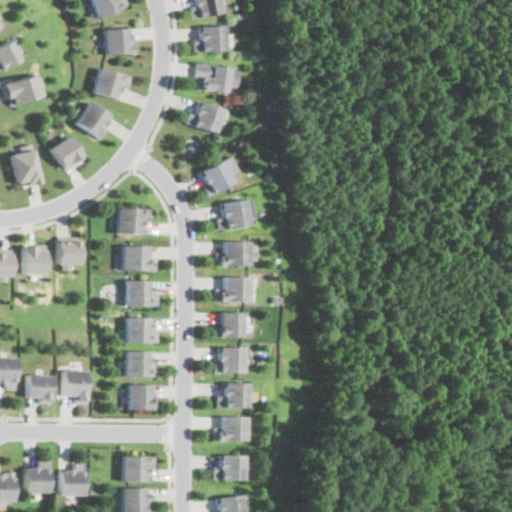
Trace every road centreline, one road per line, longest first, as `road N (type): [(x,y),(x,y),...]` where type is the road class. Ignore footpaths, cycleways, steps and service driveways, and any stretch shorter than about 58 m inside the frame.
road 1 (residential): [(131,154),(169,188),(181,223),(185,511)]
road 2 (residential): [(154,0),(163,71),(131,154),(98,186),(58,208),(0,218)]
road 3 (residential): [(184,433),(0,433)]
